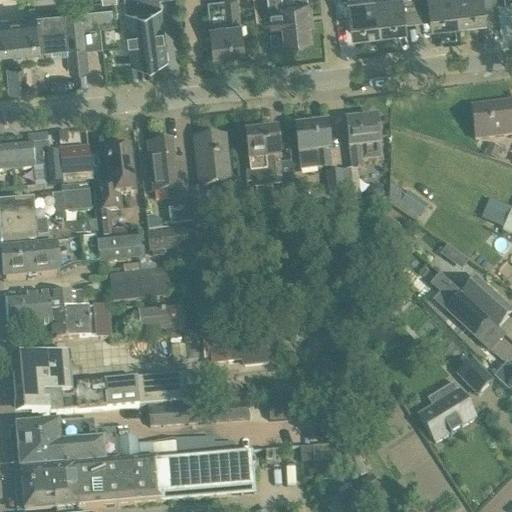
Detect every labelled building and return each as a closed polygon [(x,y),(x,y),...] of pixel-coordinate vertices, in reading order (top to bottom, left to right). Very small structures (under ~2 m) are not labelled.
[(209,38),(203,38),(205,50),(211,49),(211,52),(241,49),(235,0),(220,0),(205,2),(209,38)] [(306,2),(305,0),(265,0),(267,9),(266,9),(268,27),(281,26),(284,44),(308,41),(306,26),(310,26),(307,2),(306,2)] [(332,0),(335,22),(347,21),(349,36),(377,32),(372,0),(332,0)] [(372,0),(377,32),(404,29),(402,14),(414,12),(412,0),(372,0)] [(412,0),(414,12),(426,11),(428,26),(456,23),(453,0),(412,0)] [(481,0),(453,0),(456,23),(484,20),(481,0)] [(98,27),(112,26),(111,9),(62,14),(47,14),(0,19),(0,36),(64,31),(98,27)] [(159,10),(124,14),(130,62),(163,58),(159,29),(162,28),(159,10)] [(101,48),(98,27),(64,31),(0,36),(0,54),(66,48),(68,73),(89,71),(87,49),(101,48)] [(511,103),(472,108),(475,140),(511,135),(511,103)] [(240,124),(241,134),(266,131),(265,121),(240,124)] [(363,171),(362,161),(381,160),(376,121),(345,124),(349,151),(349,150),(351,172),(342,173),(344,193),(345,192),(346,201),(360,199),(356,172),(363,171)] [(296,130),(295,130),(298,155),(299,155),(300,171),(316,169),(316,170),(330,169),(328,153),(329,153),(325,126),(310,128),(308,125),(297,126),(296,130)] [(230,184),(224,138),(217,139),(216,133),(198,135),(199,141),(195,141),(201,188),(230,184)] [(275,133),(245,136),(248,163),(248,162),(249,173),(245,173),(246,185),(251,184),(252,190),(276,187),(280,186),(284,212),(296,211),(293,188),(290,164),(279,165),(278,159),(279,159),(275,133)] [(47,144),(0,149),(0,173),(44,169),(43,157),(48,157),(47,144)] [(171,144),(147,147),(153,194),(168,192),(170,212),(182,210),(183,225),(191,224),(183,163),(173,163),(171,144)] [(500,150),(487,145),(484,156),(496,160),(500,150)] [(59,155),(60,168),(62,185),(91,182),(90,174),(91,174),(88,148),(58,151),(59,155)] [(109,189),(93,191),(99,241),(112,240),(109,213),(120,212),(118,196),(133,194),(128,149),(104,152),(109,189)] [(389,151),(385,165),(410,174),(415,160),(389,151)] [(344,193),(342,173),(340,173),(340,172),(327,174),(329,194),(330,194),(342,193),(344,193)] [(370,199),(378,198),(381,195),(381,190),(377,187),(369,187),(366,191),(367,196),(370,199)] [(202,192),(190,193),(193,225),(206,223),(202,192)] [(88,193),(52,197),(54,222),(64,221),(63,214),(89,212),(88,193)] [(342,193),(330,194),(332,205),(343,205),(342,193)] [(419,217),(420,218),(427,207),(407,193),(405,197),(400,204),(419,217)] [(0,227),(20,226),(20,228),(34,227),(32,205),(0,207),(0,227)] [(511,209),(502,232),(511,236),(511,209)] [(89,223),(53,226),(54,237),(90,234),(89,223)] [(20,226),(0,227),(0,248),(1,249),(1,248),(35,245),(35,243),(47,242),(47,241),(46,228),(45,226),(34,227),(20,228),(20,226)] [(177,233),(148,236),(150,254),(179,250),(177,233)] [(99,241),(94,242),(97,263),(139,259),(136,237),(112,240),(99,241)] [(0,254),(0,278),(2,280),(3,282),(58,277),(57,265),(55,249),(0,254)] [(165,273),(109,279),(111,304),(167,299),(165,273)] [(463,273),(451,286),(500,331),(511,317),(511,309),(477,278),(473,282),(463,273)] [(397,284),(387,294),(401,309),(411,299),(397,284)] [(48,296),(4,300),(7,335),(51,331),(52,343),(51,343),(51,344),(78,342),(78,341),(112,338),(109,309),(83,312),(81,294),(48,297),(48,296)] [(487,322),(460,298),(446,314),(473,339),(487,322)] [(232,305),(220,307),(221,318),(233,317),(232,305)] [(212,308),(203,309),(205,330),(222,328),(221,318),(220,307),(220,306),(212,307),(212,308)] [(169,312),(138,315),(140,335),(170,333),(170,332),(182,331),(180,313),(169,314),(169,312)] [(497,354),(506,347),(491,325),(481,332),(497,354)] [(173,364),(200,361),(197,333),(183,335),(184,348),(171,349),(173,364)] [(464,347),(480,366),(496,352),(479,334),(464,347)] [(263,339),(205,345),(206,358),(211,357),(212,365),(265,359),(263,339)] [(44,358),(10,361),(15,418),(170,404),(199,402),(199,399),(219,397),(216,375),(197,376),(197,375),(74,386),(75,393),(71,393),(68,355),(44,357),(44,358)] [(471,362),(456,377),(476,397),(491,382),(471,362)] [(323,380),(332,389),(342,379),(332,370),(323,380)] [(427,402),(432,410),(419,418),(435,445),(449,437),(450,439),(451,438),(451,437),(460,431),(461,432),(462,431),(461,430),(475,421),(458,394),(457,395),(452,386),(427,402)] [(302,404),(268,406),(270,423),(333,419),(333,418),(332,402),(302,404)] [(248,404),(148,411),(150,429),(249,422),(248,404)] [(92,423),(16,429),(18,450),(68,445),(93,441),(93,433),(92,423)] [(18,450),(13,454),(14,466),(19,468),(19,470),(137,463),(172,460),(219,457),(235,455),(234,444),(212,445),(211,439),(170,442),(152,445),(136,446),(136,442),(129,442),(128,431),(93,433),(93,441),(68,445),(18,450)] [(316,450),(307,451),(307,463),(317,462),(316,450)] [(357,452),(342,459),(352,480),(367,473),(357,452)] [(20,473),(16,475),(17,492),(21,493),(22,504),(18,505),(19,511),(47,511),(255,496),(252,455),(153,463),(20,473)] [(371,478),(355,487),(361,498),(377,489),(371,478)]
